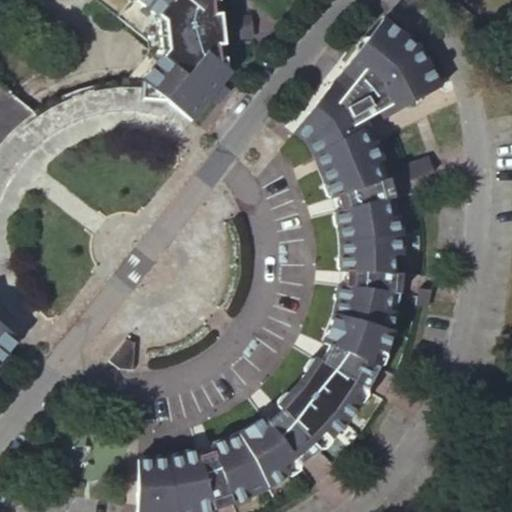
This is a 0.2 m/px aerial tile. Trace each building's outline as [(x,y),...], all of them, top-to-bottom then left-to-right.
[(127,0),(129,1),(130,0),(133,0),(157,19),(161,56),(142,81),(141,99),(167,101),(190,120),(209,97),(217,103),(227,90),(220,84),(229,72),(219,64),(217,45),(225,44),(220,14),(213,15),(210,0),(127,0)] [(220,14),(217,0),(210,0),(213,15),(220,14)] [(252,36),(250,17),(237,18),(238,37),(252,36)] [(415,49),(382,20),(342,70),(347,75),(336,88),(331,84),(293,132),(305,142),(332,198),(339,196),(342,209),(335,211),(339,241),(340,272),(347,273),(346,286),(339,285),(332,315),(322,343),(327,346),(319,362),(313,360),(297,384),(276,406),(280,411),(266,423),(262,418),(237,435),(210,447),(212,453),(198,457),(196,452),(167,458),(137,460),(136,511),(200,511),(212,509),(230,503),(267,486),(298,465),(316,450),(343,422),(364,390),(376,367),(390,331),(394,312),(388,311),(391,293),(398,294),(399,274),(393,274),(393,256),(399,256),(399,235),(396,217),(389,218),(386,199),(393,198),(387,179),(381,181),(374,163),(380,161),(373,143),(362,120),(377,112),(380,119),(438,86),(415,49)] [(229,72),(225,44),(217,45),(219,64),(229,72)] [(347,75),(342,70),(331,84),(336,88),(347,75)] [(0,86),(0,143),(27,106),(0,86)] [(387,179),(380,161),(374,163),(381,181),(387,179)] [(396,217),(393,198),(386,199),(389,218),(396,217)] [(394,312),(398,294),(391,293),(388,311),(394,312)] [(0,359),(16,340),(0,326),(0,359)] [(134,343),(124,339),(107,361),(118,369),(125,372),(131,370),(134,343)]
